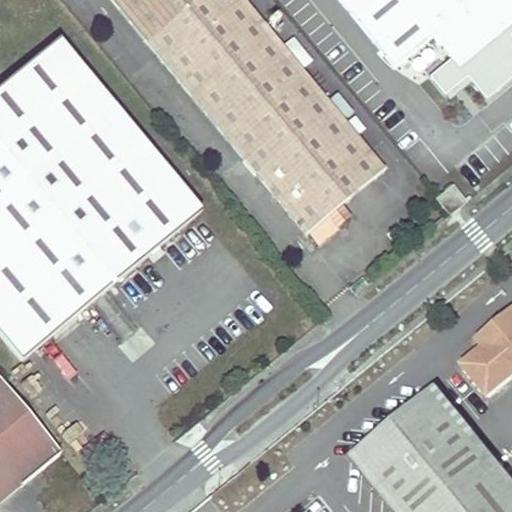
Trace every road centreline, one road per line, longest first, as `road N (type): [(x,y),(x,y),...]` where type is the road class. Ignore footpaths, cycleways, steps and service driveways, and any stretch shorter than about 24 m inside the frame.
road 1 (unclassified): [(352,338),(299,359),(224,420),(187,474)]
road 2 (unclassified): [(187,474),(252,442),(326,381),(352,338)]
road 3 (unclassified): [(352,338),(511,206)]
